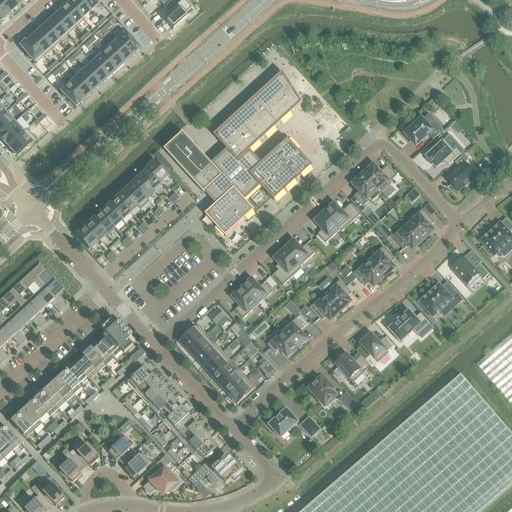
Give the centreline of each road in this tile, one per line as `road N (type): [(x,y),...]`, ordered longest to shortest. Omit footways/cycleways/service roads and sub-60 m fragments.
road 1 (residential): [(460,222),(381,137),(158,347)]
road 2 (tertiary): [(32,210),(264,0)]
road 3 (residential): [(232,428),(460,222)]
road 4 (residential): [(197,511),(239,500),(276,476),(232,428)]
road 5 (residential): [(0,393),(108,292)]
road 6 (residential): [(97,281),(189,199)]
